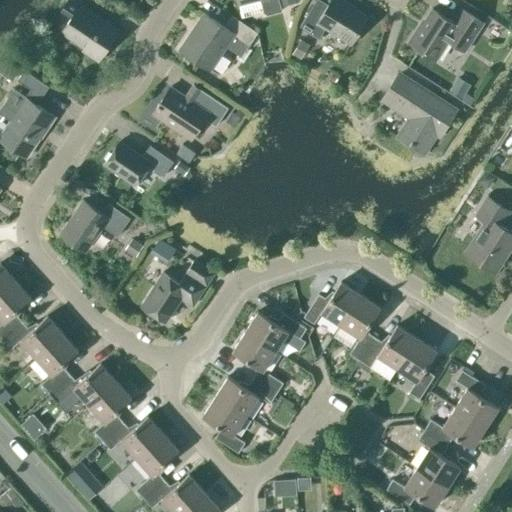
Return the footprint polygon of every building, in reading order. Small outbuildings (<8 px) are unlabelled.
[(98,60),(118,30),(81,5),(83,2),(80,0),(68,0),(62,9),(72,16),(62,31),(85,46),(82,49),(98,60)] [(299,2),(299,0),(236,0),(238,5),(256,0),(260,0),(263,12),(267,14),(281,10),(280,6),(299,2)] [(351,44),(368,17),(354,8),(355,7),(343,0),(330,0),(328,4),(321,0),(315,0),(300,26),(319,38),(325,28),(351,44)] [(464,51),(483,22),(462,8),(453,22),(432,8),(420,27),(419,26),(408,42),(436,60),(448,40),(464,51)] [(249,45),(257,32),(232,16),(225,27),(205,14),(181,50),(209,69),(232,34),(249,45)] [(20,66),(9,59),(0,73),(11,80),(20,66)] [(0,139),(27,157),(54,116),(37,104),(49,86),(24,70),(17,80),(31,89),(0,134),(0,139)] [(439,134),(455,110),(399,74),(384,99),(411,116),(398,136),(423,152),(436,132),(439,134)] [(471,84),(457,76),(448,90),(462,98),(471,84)] [(216,125),(228,107),(199,88),(191,100),(171,86),(152,113),(191,139),(205,118),(216,125)] [(162,176),(173,161),(150,145),(142,157),(119,141),(105,163),(135,184),(147,166),(162,176)] [(175,168),(184,174),(188,167),(180,161),(175,168)] [(493,271),(511,241),(511,231),(500,224),(510,210),(488,196),(476,215),(487,222),(467,254),(493,271)] [(117,236),(130,218),(108,203),(101,213),(83,200),(60,233),(85,250),(102,226),(117,236)] [(144,245),(132,237),(124,249),(136,257),(144,245)] [(193,305),(214,272),(194,258),(179,282),(163,272),(141,305),(165,321),(181,297),(193,305)] [(0,293),(15,280),(0,262),(0,293)] [(15,280),(0,293),(0,316),(4,321),(0,324),(0,337),(2,340),(23,321),(15,312),(31,297),(15,280)] [(341,324),(360,294),(341,281),(329,300),(319,293),(303,316),(314,323),(321,312),(341,324)] [(360,294),(341,324),(360,337),(349,353),(360,360),(375,336),(365,330),(380,306),(360,294)] [(245,330),(275,350),(288,330),(300,338),(306,327),(283,312),(276,323),(258,311),(245,330)] [(23,321),(2,340),(10,349),(20,340),(36,357),(63,333),(47,315),(31,330),(23,321)] [(375,336),(360,360),(370,367),(377,355),(397,367),(416,337),(397,325),(385,343),(375,336)] [(253,377),(276,392),(283,382),(263,369),(275,350),(245,330),(233,350),(259,367),(253,377)] [(63,333),(36,357),(51,374),(41,383),(49,392),(70,374),(62,365),(78,350),(63,333)] [(416,337),(397,367),(416,380),(409,392),(419,398),(434,375),(424,368),(436,350),(416,337)] [(70,374),(49,392),(57,402),(74,387),(89,404),(116,380),(100,362),(78,383),(70,374)] [(467,387),(455,407),(485,426),(498,406),(479,394),(485,384),(462,369),(455,380),(467,387)] [(215,395),(246,415),(258,395),(270,403),(276,392),(253,377),(246,388),(228,376),(215,395)] [(116,380),(89,404),(104,421),(94,431),(102,440),(123,421),(115,412),(131,397),(116,380)] [(246,415),(215,395),(203,415),(221,427),(215,437),(238,452),(245,442),(233,434),(246,415)] [(424,429),(447,444),(454,434),(472,446),(485,426),(455,407),(442,426),(431,418),(424,429)] [(123,421),(102,440),(111,449),(121,440),(136,457),(163,433),(147,415),(131,430),(123,421)] [(417,466),(447,486),(460,466),(441,454),(447,444),(424,429),(417,439),(429,447),(417,466)] [(163,433),(136,457),(152,474),(135,489),(143,498),(164,479),(156,470),(179,450),(163,433)] [(434,505),(447,486),(417,466),(404,486),(393,478),(386,489),(409,504),(416,494),(434,505)] [(164,479),(143,498),(152,507),(162,498),(174,511),(180,511),(204,491),(189,473),(172,488),(164,479)] [(299,502),(298,482),(275,483),(276,503),(299,502)] [(204,491),(180,511),(215,511),(220,508),(204,491)]
